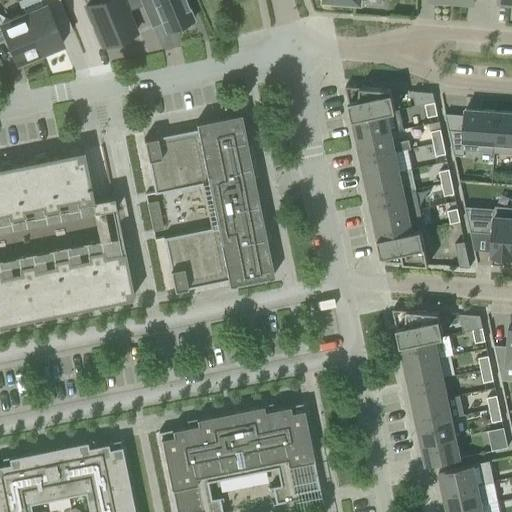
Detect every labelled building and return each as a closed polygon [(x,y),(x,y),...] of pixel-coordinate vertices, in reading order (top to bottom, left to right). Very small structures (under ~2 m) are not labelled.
[(97,0),(85,5),(101,45),(135,31),(126,10),(141,4),(138,0),(97,0)] [(138,0),(141,4),(150,27),(161,22),(163,26),(170,23),(172,28),(176,26),(178,30),(189,25),(188,21),(192,20),(183,0),(138,0)] [(22,14),(40,56),(54,50),(53,47),(62,44),(45,4),(22,14)] [(40,56),(22,14),(0,23),(0,26),(15,63),(24,60),(25,63),(40,56)] [(353,118),(353,119),(387,112),(395,110),(391,89),(345,86),(351,113),(353,113),(354,117),(353,118)] [(424,104),(422,91),(412,91),(415,106),(424,104)] [(432,92),(422,91),(424,104),(434,102),(432,92)] [(424,104),(427,117),(437,115),(434,102),(424,104)] [(353,119),(358,139),(391,132),(403,129),(399,109),(395,110),(387,112),(353,119)] [(464,131),(449,130),(454,155),(463,156),(464,150),(494,152),(497,111),(465,109),(464,131)] [(511,112),(497,111),(494,152),(511,153),(511,112)] [(143,139),(153,192),(153,193),(200,183),(209,227),(162,237),(173,290),(226,279),(227,285),(272,276),(239,113),(194,122),(196,128),(143,139)] [(430,131),(433,143),(443,141),(440,129),(430,131)] [(358,139),(362,159),(396,151),(391,132),(358,139)] [(443,141),(433,143),(435,156),(445,154),(443,141)] [(0,166),(0,214),(7,214),(8,219),(24,216),(23,210),(41,207),(42,212),(58,209),(57,203),(75,200),(76,205),(99,200),(101,210),(110,208),(111,212),(115,211),(110,186),(90,190),(82,150),(0,166)] [(362,159),(366,178),(400,171),(396,151),(362,159)] [(439,171),(441,183),(451,181),(449,169),(439,171)] [(366,178),(370,198),(404,191),(400,171),(366,178)] [(451,181),(441,183),(444,196),(454,193),(451,181)] [(370,198),(374,218),(408,211),(404,191),(370,198)] [(162,228),(156,201),(147,203),(146,202),(152,231),(152,230),(162,228)] [(495,208),(465,206),(470,232),(493,233),(491,255),(511,256),(511,207),(495,206),(495,208)] [(447,210),(450,223),(460,221),(457,208),(447,210)] [(374,218),(379,238),(412,230),(408,211),(374,218)] [(412,230),(379,238),(379,239),(380,239),(381,243),(378,243),(382,261),(428,264),(420,229),(412,230)] [(455,243),(457,256),(467,254),(464,241),(455,243)] [(0,323),(132,297),(123,250),(103,255),(102,249),(86,253),(87,258),(69,262),(67,256),(51,260),(53,265),(34,269),(33,263),(17,267),(18,272),(0,276),(0,273),(0,323)] [(467,254),(457,256),(460,267),(469,267),(467,254)] [(400,339),(401,344),(435,337),(435,338),(443,336),(438,312),(392,309),(399,340),(400,339)] [(472,329),(469,314),(459,314),(463,331),(472,329)] [(479,315),(469,314),(472,329),(482,327),(479,315)] [(472,330),(475,342),(485,340),(482,327),(472,330)] [(401,344),(405,364),(439,357),(435,338),(435,337),(401,344)] [(478,357),(481,370),(491,368),(488,355),(478,357)] [(405,364),(410,384),(443,377),(439,357),(405,364)] [(491,368),(481,370),(484,382),(493,380),(491,368)] [(410,384),(414,404),(447,397),(443,377),(410,384)] [(487,397),(489,409),(499,407),(497,395),(487,397)] [(414,404),(418,424),(452,417),(447,397),(414,404)] [(193,424),(158,431),(174,511),(224,511),(221,496),(210,498),(205,474),(274,460),(279,484),(268,487),(271,503),(319,494),(301,402),(265,409),(264,404),(192,418),(193,424)] [(499,407),(489,409),(492,422),(502,420),(499,407)] [(418,424),(422,444),(456,437),(452,417),(418,424)] [(495,437),(498,450),(508,447),(505,435),(495,437)] [(456,437),(422,444),(424,452),(423,452),(425,465),(460,458),(456,437)] [(133,511),(119,440),(119,439),(87,446),(85,440),(7,456),(8,462),(0,463),(0,511),(30,511),(29,502),(84,490),(87,511),(133,511)] [(442,484),(444,492),(494,481),(489,460),(438,471),(441,484),(442,484)] [(447,503),(448,511),(482,504),(498,501),(494,481),(444,492),(447,503)]
